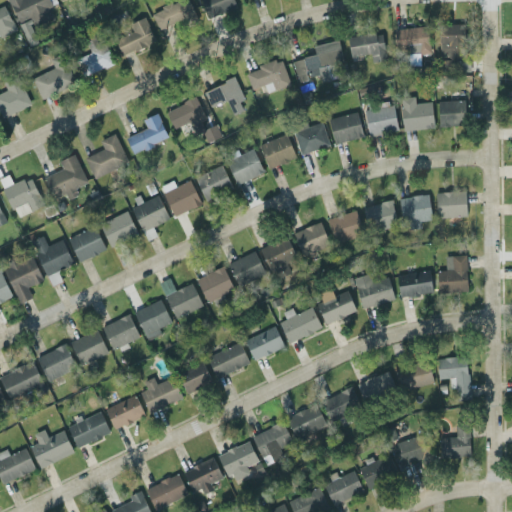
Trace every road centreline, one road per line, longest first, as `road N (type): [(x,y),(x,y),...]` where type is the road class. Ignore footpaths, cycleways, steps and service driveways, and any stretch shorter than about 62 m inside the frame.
road 1 (residential): [(486,158),(347,175),(0,339)]
road 2 (residential): [(486,0),(494,511)]
road 3 (residential): [(22,511),(381,337),(487,320)]
road 4 (residential): [(373,0),(241,37),(0,154)]
road 5 (residential): [(511,486),(451,490),(391,511)]
